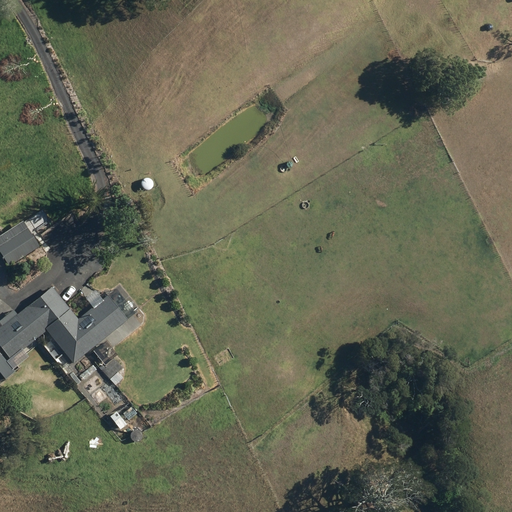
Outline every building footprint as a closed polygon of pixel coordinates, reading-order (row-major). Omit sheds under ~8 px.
[(38,248),(22,222),(0,236),(0,254),(8,267),(38,248)] [(0,349),(9,361),(42,334),(42,347),(74,387),(98,367),(86,353),(137,312),(141,309),(120,283),(116,286),(76,319),(50,287),(0,327),(0,349)] [(14,372),(0,355),(0,374),(4,380),(14,372)] [(121,367),(112,359),(101,370),(110,378),(121,367)] [(125,425),(115,411),(107,417),(118,431),(125,425)]
